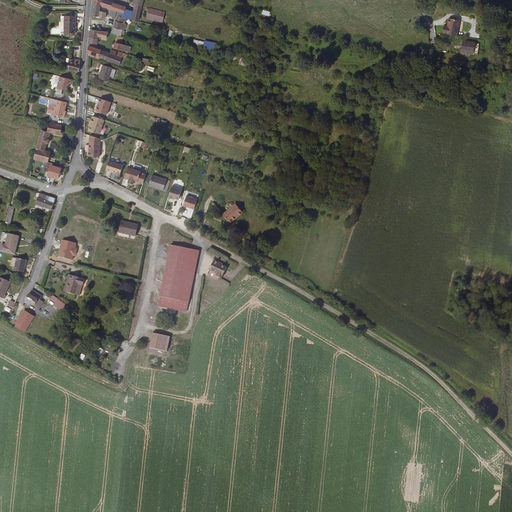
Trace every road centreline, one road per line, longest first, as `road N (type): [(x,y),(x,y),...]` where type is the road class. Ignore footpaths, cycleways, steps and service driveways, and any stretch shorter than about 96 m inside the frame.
road 1 (residential): [(330,309),(97,184)]
road 2 (track): [(511,448),(413,356),(330,309)]
road 3 (track): [(0,323),(111,384),(124,377),(144,321)]
road 4 (residential): [(92,0),(78,163)]
